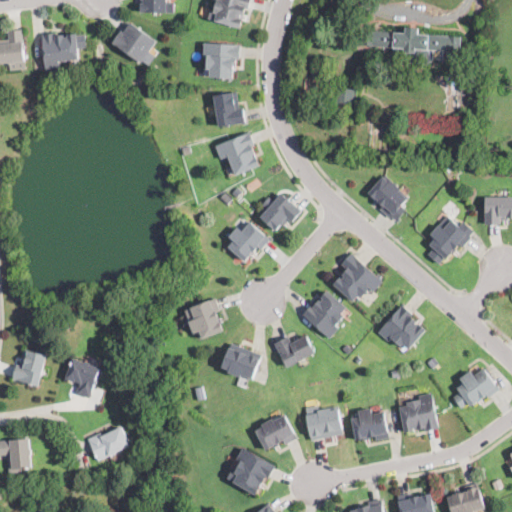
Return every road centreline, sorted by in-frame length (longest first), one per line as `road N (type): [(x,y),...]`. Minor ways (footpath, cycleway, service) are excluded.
road 1 (residential): [(511,359),(343,214),(294,154),(274,87),(285,0)]
road 2 (residential): [(312,484),(457,456),(511,420)]
